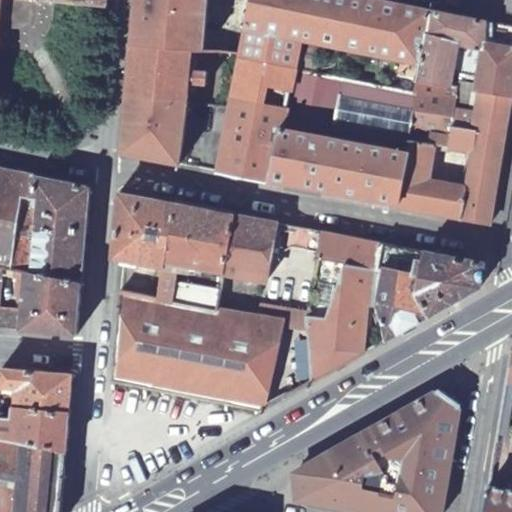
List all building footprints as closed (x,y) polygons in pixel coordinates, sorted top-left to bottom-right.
[(207,0),(135,0),(131,44),(204,51),(206,27),(211,26),(212,15),(207,15),(207,0)] [(250,0),(240,54),(239,57),(292,68),(294,68),(296,56),(299,41),(392,59),(402,4),(380,0),(250,0)] [(430,10),(402,4),(392,59),(420,65),(430,10)] [(487,21),(430,10),(420,65),(418,81),(450,86),(457,42),(482,46),(487,21)] [(511,26),(487,21),(482,46),(475,90),(472,112),(508,117),(511,90),(511,26)] [(204,51),(131,44),(127,98),(187,103),(192,62),(220,64),(212,94),(209,94),(209,104),(230,105),(239,57),(240,54),(204,51)] [(318,61),(296,56),(294,68),(316,73),(318,61)] [(292,68),(239,57),(217,171),(271,181),(292,68)] [(292,68),(271,181),(397,206),(417,94),(415,93),(316,73),(294,68),(292,68)] [(508,117),(472,112),(453,109),(457,87),(450,86),(418,81),(415,93),(417,94),(397,206),(490,224),(508,117)] [(472,112),(475,90),(457,87),(453,109),(472,112)] [(187,103),(127,98),(122,152),(179,163),(184,126),(204,134),(198,167),(217,171),(230,105),(209,104),(187,103)] [(0,169),(0,266),(14,269),(32,273),(36,177),(0,169)] [(36,177),(32,273),(82,283),(90,190),(89,188),(36,177)] [(176,203),(120,193),(114,258),(166,268),(176,203)] [(235,214),(176,203),(166,268),(163,286),(160,300),(220,312),(225,278),(235,214)] [(276,222),(235,214),(225,278),(267,284),(276,222)] [(382,243),(324,232),(310,314),(311,383),(364,353),(369,308),(378,308),(378,306),(378,299),(383,270),(377,269),(382,243)] [(378,306),(378,308),(386,341),(430,316),(417,293),(425,251),(382,243),(377,269),(383,270),(378,299),(378,306)] [(417,293),(430,316),(480,288),(483,263),(425,251),(417,293)] [(32,273),(14,269),(14,280),(19,280),(18,293),(20,296),(20,303),(24,303),(22,329),(77,334),(82,283),(32,273)] [(163,286),(123,279),(121,292),(160,300),(163,286)] [(160,300),(121,292),(113,380),(264,410),(285,326),(220,312),(160,300)] [(511,348),(511,349),(497,432),(506,433),(511,397),(511,348)] [(0,381),(0,409),(4,410),(4,402),(21,404),(18,435),(13,435),(12,431),(4,427),(0,426),(0,437),(66,450),(73,374),(1,368),(0,381)] [(298,499),(364,511),(441,511),(461,404),(439,390),(296,472),(298,499)] [(0,511),(61,511),(66,450),(0,437),(0,511)] [(511,511),(511,489),(488,485),(483,511),(511,511)]
